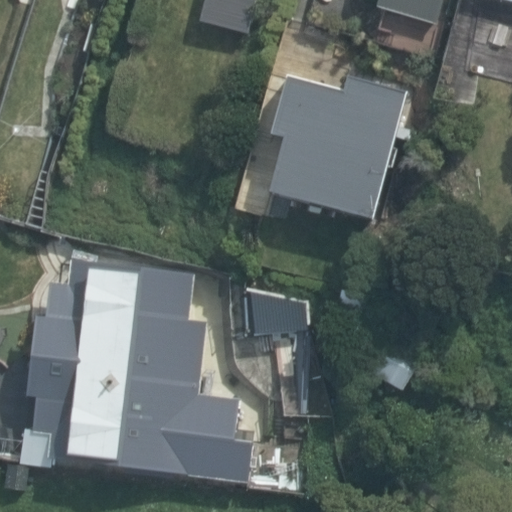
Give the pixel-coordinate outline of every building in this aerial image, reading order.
[(261,0),(186,0),(182,15),(231,28),(235,14),(256,20),(261,0)] [(423,22),(428,0),(358,0),(357,6),(423,22)] [(498,26),(437,10),(415,92),(475,108),(498,26)] [(354,222),(396,90),(324,68),(317,89),(251,68),(231,133),(249,138),(234,185),(354,222)] [(55,258),(53,281),(32,280),(30,309),(7,307),(0,388),(0,394),(15,396),(12,431),(40,433),(39,455),(83,458),(82,467),(258,482),(263,425),(231,422),(233,393),(192,390),(202,270),(55,258)]
